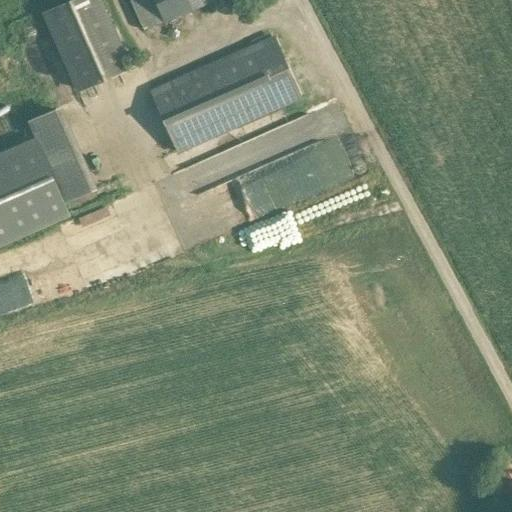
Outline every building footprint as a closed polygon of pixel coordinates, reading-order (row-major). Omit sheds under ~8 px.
[(100,0),(77,0),(44,15),(77,88),(129,65),(100,0)] [(154,0),(131,0),(144,30),(164,21),(154,0)] [(154,0),(164,21),(194,8),(190,0),(154,0)] [(190,0),(194,8),(213,0),(190,0)] [(274,37),(152,91),(178,151),(300,97),(274,37)] [(91,189),(55,109),(28,121),(36,139),(64,201),(91,189)] [(308,114),(185,168),(198,196),(320,142),(308,114)] [(36,139),(0,154),(0,242),(69,211),(64,201),(36,139)] [(160,218),(0,281),(0,320),(173,250),(160,218)] [(511,511),(511,459),(491,468),(509,511),(511,511)]
